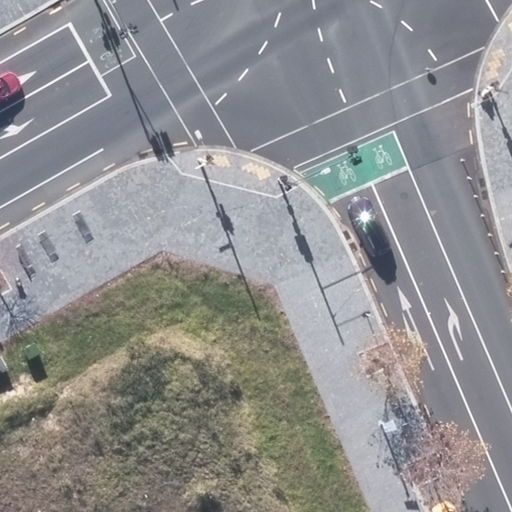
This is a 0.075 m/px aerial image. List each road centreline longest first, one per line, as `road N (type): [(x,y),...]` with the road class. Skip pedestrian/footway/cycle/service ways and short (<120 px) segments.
road 1 (unclassified): [(511,462),(395,175),(306,0)]
road 2 (tertiary): [(217,0),(0,121)]
